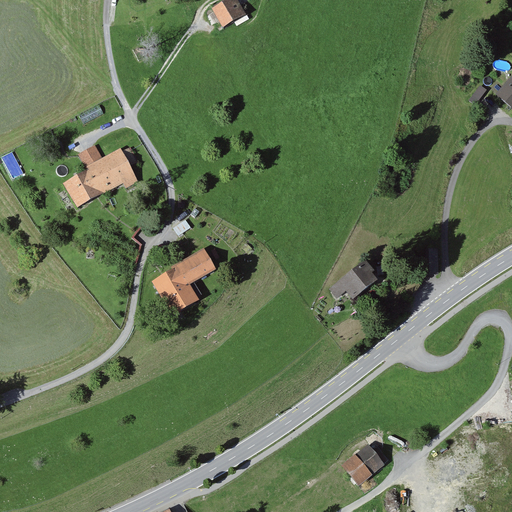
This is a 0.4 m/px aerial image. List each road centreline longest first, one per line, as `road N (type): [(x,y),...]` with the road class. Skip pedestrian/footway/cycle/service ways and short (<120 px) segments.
road 1 (track): [(0,406),(113,350),(129,325),(144,255),(168,221),(167,179),(115,78),(107,0)]
road 2 (secondary): [(511,257),(291,421),(128,511)]
